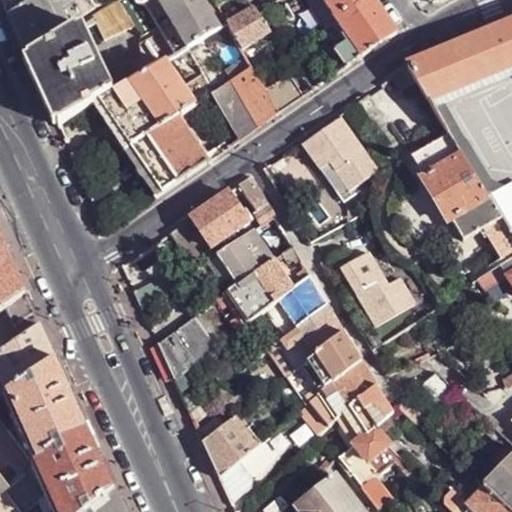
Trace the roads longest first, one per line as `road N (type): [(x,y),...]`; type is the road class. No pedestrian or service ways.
road 1 (residential): [(248,159),(388,391)]
road 2 (secondary): [(179,511),(76,278)]
road 3 (tertiary): [(423,35),(248,159)]
road 4 (tertiary): [(248,159),(76,278)]
road 5 (secondary): [(76,278),(0,109)]
